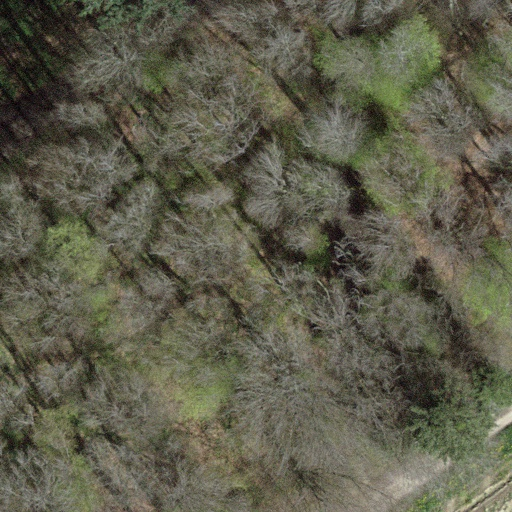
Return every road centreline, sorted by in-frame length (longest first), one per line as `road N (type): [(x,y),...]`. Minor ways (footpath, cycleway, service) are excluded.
road 1 (track): [(357,0),(339,511)]
road 2 (track): [(374,511),(511,414)]
road 3 (track): [(0,104),(126,0)]
